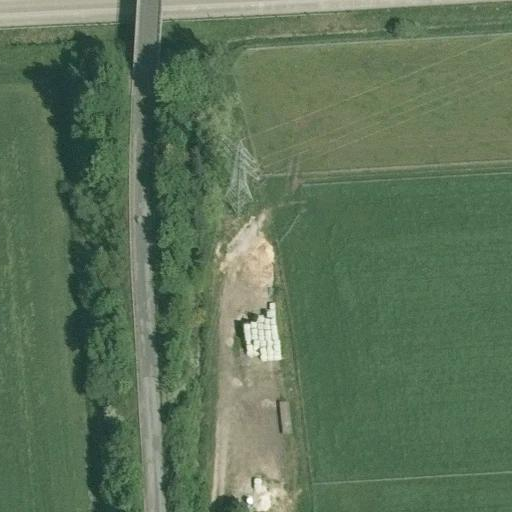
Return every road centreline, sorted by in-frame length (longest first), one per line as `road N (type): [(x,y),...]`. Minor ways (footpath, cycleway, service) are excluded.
road 1 (residential): [(150,0),(146,179),(163,511)]
road 2 (motorway): [(0,9),(158,0)]
